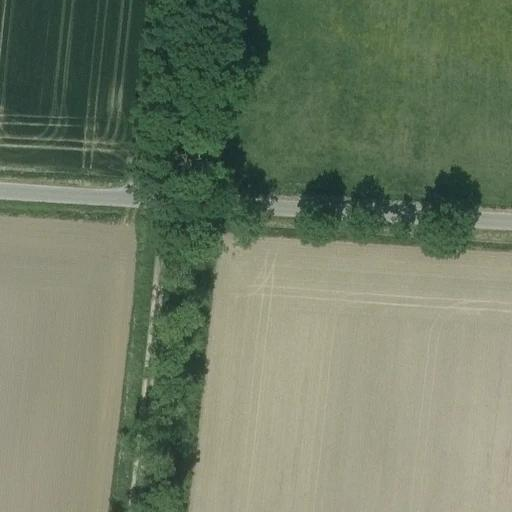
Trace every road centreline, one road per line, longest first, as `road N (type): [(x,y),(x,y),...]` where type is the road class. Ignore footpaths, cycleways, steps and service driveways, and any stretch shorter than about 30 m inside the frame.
road 1 (unclassified): [(511,223),(0,192)]
road 2 (track): [(133,511),(166,201)]
